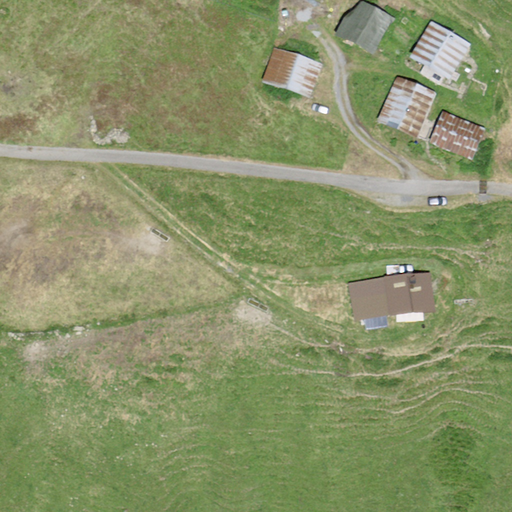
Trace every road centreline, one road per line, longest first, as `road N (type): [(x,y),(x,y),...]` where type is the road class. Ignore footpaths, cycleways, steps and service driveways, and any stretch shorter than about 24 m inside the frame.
road 1 (track): [(104,156),(105,165),(276,302),(347,334),(422,331),(444,304),(435,275),(393,267),(337,278),(256,276)]
road 2 (unclassified): [(0,148),(511,191)]
road 3 (track): [(304,17),(336,57),(343,110),(360,134),(403,164),(413,187)]
